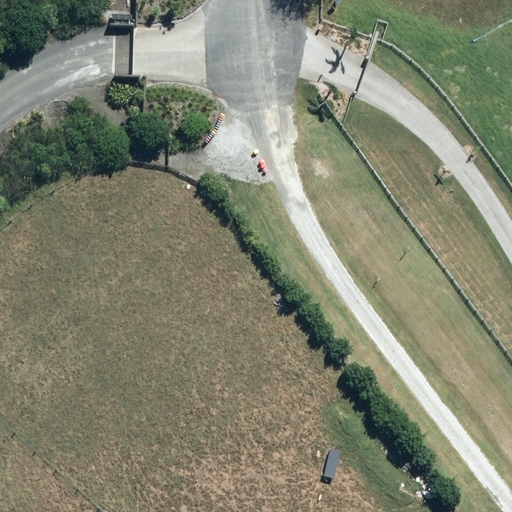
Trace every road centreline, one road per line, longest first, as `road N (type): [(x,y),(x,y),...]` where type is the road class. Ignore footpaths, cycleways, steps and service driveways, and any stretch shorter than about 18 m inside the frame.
road 1 (track): [(253,50),(271,131),(298,198),(369,312),(511,496)]
road 2 (residential): [(253,50),(82,57),(0,98)]
